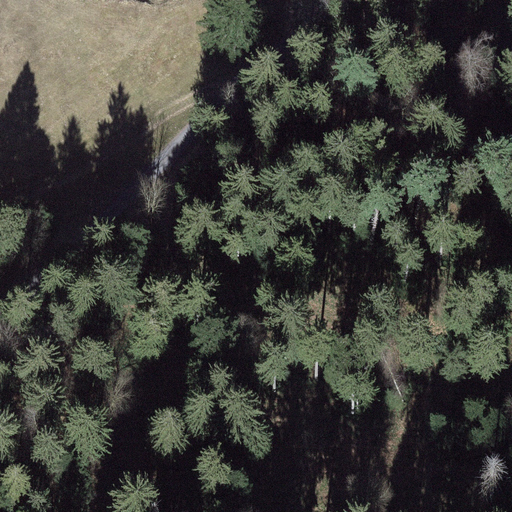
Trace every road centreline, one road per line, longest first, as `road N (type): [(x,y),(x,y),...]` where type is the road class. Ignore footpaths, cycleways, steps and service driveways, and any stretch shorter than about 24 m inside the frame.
road 1 (unclassified): [(0,328),(243,83),(297,37),(379,0)]
road 2 (track): [(0,199),(186,99),(243,83)]
